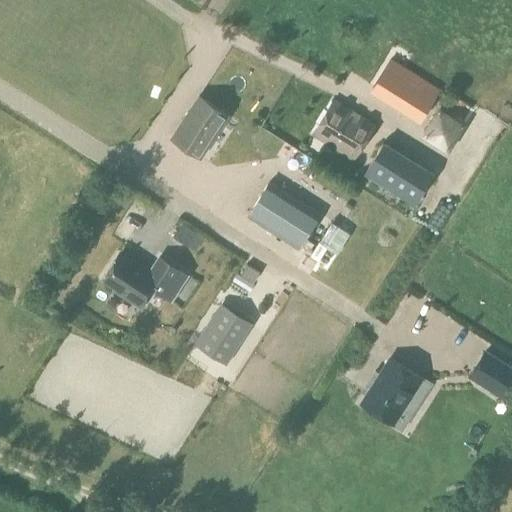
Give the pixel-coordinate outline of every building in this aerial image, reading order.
[(391,59),(374,86),(388,95),(405,68),(391,59)] [(405,68),(388,95),(408,107),(425,82),(405,68)] [(425,82),(408,107),(422,116),(438,90),(425,82)] [(200,158),(228,116),(199,97),(171,139),(200,158)] [(353,160),(374,126),(333,101),(313,134),(353,160)] [(441,110),(426,134),(450,149),(465,125),(441,110)] [(511,137),(499,130),(475,175),(511,195),(511,217),(462,191),(437,237),(511,277),(511,137)] [(413,205),(431,176),(382,145),(364,174),(413,205)] [(270,182),(248,215),(299,248),(320,214),(270,182)] [(183,223),(174,237),(187,245),(196,231),(183,223)] [(103,277),(117,286),(115,288),(142,305),(153,288),(171,300),(187,274),(160,257),(150,272),(133,261),(132,263),(118,254),(103,277)] [(222,304),(196,344),(226,363),(251,323),(222,304)] [(511,383),(511,368),(485,352),(470,375),(504,397),(511,383)] [(423,378),(391,358),(362,403),(394,424),(397,419),(406,424),(419,404),(410,398),(423,378)] [(283,442),(285,476),(304,475),(303,460),(312,460),(311,441),(283,442)]
